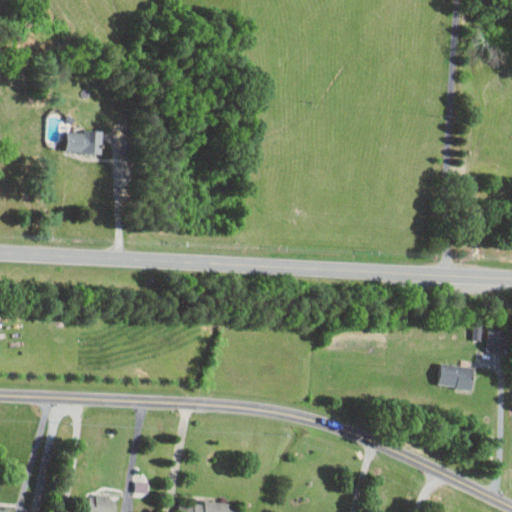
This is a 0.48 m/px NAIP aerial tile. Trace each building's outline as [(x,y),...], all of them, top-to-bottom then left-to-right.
[(66,129),(65,151),(101,151),(102,130),(66,129)] [(482,324),(474,323),(473,339),(481,339),(482,324)] [(507,329),(487,329),(487,349),(506,350),(507,329)] [(438,384),(472,389),(475,366),(441,362),(438,384)] [(149,481),(135,481),(135,492),(148,493),(149,481)] [(114,511),(116,496),(90,494),(87,511),(114,511)] [(238,511),(240,505),(181,499),(179,511),(238,511)]
